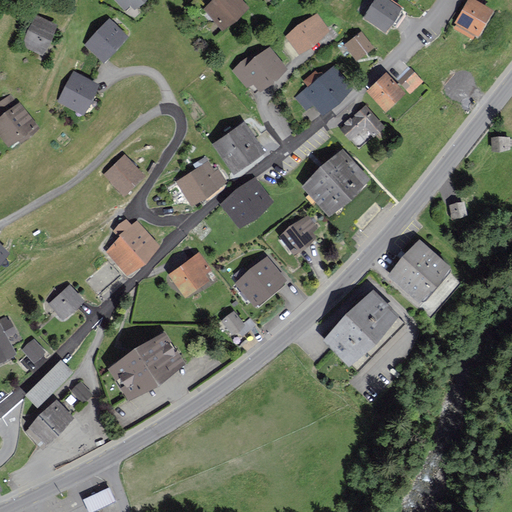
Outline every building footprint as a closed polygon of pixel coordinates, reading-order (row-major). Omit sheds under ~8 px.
[(115,0),(125,10),(130,5),(135,10),(144,0),(115,0)] [(250,8),(242,0),(215,0),(205,9),(224,31),(250,8)] [(401,7),(389,0),(374,0),(364,18),(386,32),(401,7)] [(497,10),(479,0),(468,0),(454,25),(476,38),(479,33),(482,35),(497,10)] [(329,30),(315,13),(286,35),(300,53),(329,30)] [(57,25),(36,15),(22,45),(43,55),(57,25)] [(115,25),(109,20),(87,44),(104,60),(127,35),(115,25)] [(374,47),(361,31),(345,44),(357,60),(374,47)] [(271,46),(257,57),(253,52),(232,68),(247,87),(256,80),(263,89),(289,68),(271,46)] [(356,90),(336,65),(322,76),(318,70),(304,81),(309,87),(296,97),(307,111),(315,104),(317,106),(324,115),(356,90)] [(424,79),(412,67),(399,80),(411,91),(424,79)] [(406,93),(386,72),(366,91),(386,112),(406,93)] [(87,79),(74,73),(61,102),(83,112),(97,84),(87,79)] [(39,128),(12,96),(0,105),(0,112),(3,116),(0,119),(0,131),(10,144),(19,137),(23,142),(39,128)] [(385,128),(365,106),(340,130),(351,141),(366,127),(375,137),(385,128)] [(266,150),(244,120),(213,143),(236,173),(266,150)] [(511,150),(510,137),(492,137),(493,150),(511,150)] [(370,179),(343,149),(302,186),(329,216),(370,179)] [(145,176),(125,154),(105,174),(125,195),(145,176)] [(214,171),(207,160),(178,180),(194,204),(227,182),(218,169),(214,171)] [(272,200),(254,178),(223,204),(241,226),(272,200)] [(468,215),(465,201),(449,205),(452,218),(468,215)] [(317,228),(306,215),(280,236),(295,254),(317,237),(313,232),(317,228)] [(161,245),(137,219),(132,224),(126,218),(114,230),(120,237),(106,249),(129,274),(161,245)] [(452,265),(421,238),(390,275),(421,302),(452,265)] [(0,262),(9,253),(0,244),(0,262)] [(212,269),(201,252),(171,273),(188,297),(212,280),(207,273),(212,269)] [(268,257),(237,283),(256,306),(287,280),(268,257)] [(119,274),(109,262),(88,281),(99,293),(119,274)] [(83,301),(70,287),(51,304),(64,318),(83,301)] [(402,315),(373,288),(325,339),(353,366),(402,315)] [(244,323),(234,310),(221,320),(233,334),(238,330),(243,336),(256,325),(250,318),(244,323)] [(0,363),(16,354),(7,337),(17,331),(9,318),(0,323),(0,363)] [(186,364),(165,331),(109,367),(130,400),(186,364)] [(45,352),(33,340),(24,349),(35,361),(45,352)] [(72,372),(61,361),(27,396),(38,407),(72,372)] [(93,394),(81,382),(72,391),(84,403),(93,394)] [(73,417),(57,402),(28,432),(39,442),(44,447),(73,417)] [(116,500),(110,487),(85,498),(92,511),(116,500)]
